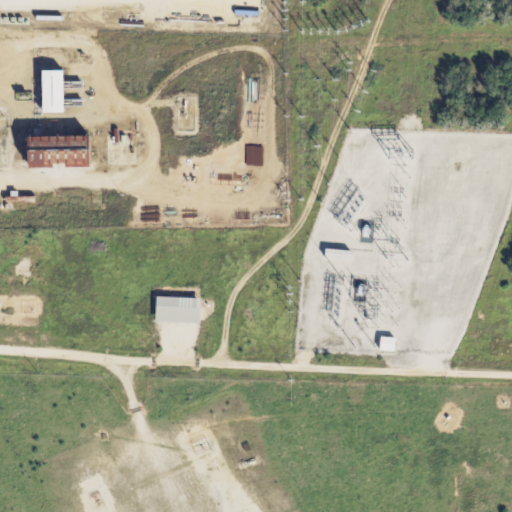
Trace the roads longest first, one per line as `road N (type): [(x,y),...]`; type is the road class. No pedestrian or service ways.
road 1 (residential): [(135,101),(213,53),(262,53),(276,64),(273,208),(159,208),(159,130),(135,101),(114,99),(106,37),(115,0)]
road 2 (residential): [(511,374),(46,357),(0,348)]
